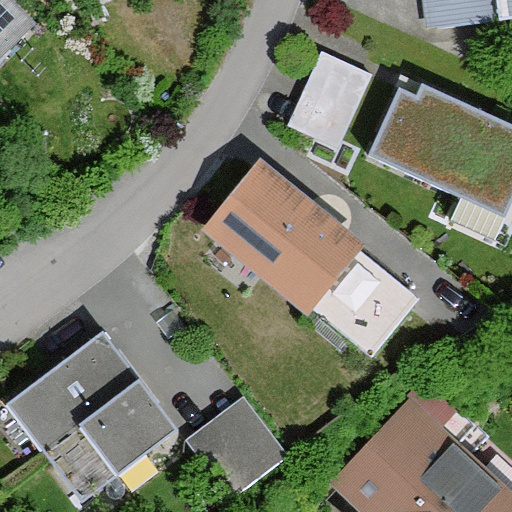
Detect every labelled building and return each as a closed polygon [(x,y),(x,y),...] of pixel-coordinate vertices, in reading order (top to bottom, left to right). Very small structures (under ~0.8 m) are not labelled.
[(0,0),(0,76),(44,35),(9,0),(0,0)] [(511,0),(426,0),(431,44),(511,35),(511,0)] [(288,132),(341,157),(377,81),(324,56),(288,132)] [(425,112),(406,105),(378,171),(511,227),(511,136),(429,101),(425,112)] [(394,264),(272,174),(220,244),(342,334),(394,264)] [(79,511),(94,511),(179,448),(157,419),(118,368),(98,342),(4,414),(79,511)] [(511,511),(511,481),(422,400),(342,489),(368,511),(511,511)] [(242,404),(188,447),(235,508),(288,464),(242,404)]
